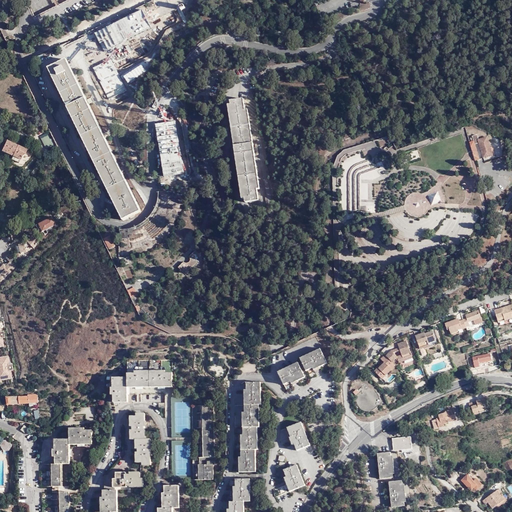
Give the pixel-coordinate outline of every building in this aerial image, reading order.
[(66,55),(48,63),(122,215),(140,206),(66,55)] [(230,99),(227,100),(242,194),(244,194),(245,197),(258,195),(256,184),(259,184),(246,105),(244,105),(243,94),(229,96),(230,99)] [(186,169),(178,121),(173,122),(172,121),(160,123),(162,134),(161,134),(169,176),(185,173),(184,169),(186,169)] [(39,134),(45,145),(51,142),(46,131),(39,134)] [(474,139),(470,141),(474,155),(479,154),(475,142),(480,141),(484,157),(493,154),(488,136),(480,138),(478,133),(473,135),(474,139)] [(17,143),(13,141),(5,137),(3,141),(2,140),(0,143),(0,147),(10,152),(8,155),(17,160),(19,156),(22,150),(23,151),(25,147),(17,143)] [(437,192),(428,196),(431,205),(440,201),(437,192)] [(55,223),(51,215),(37,222),(41,230),(55,223)] [(109,230),(103,234),(108,244),(115,241),(109,230)] [(39,242),(30,235),(26,240),(15,244),(18,252),(26,250),(26,248),(29,244),(33,248),(39,242)] [(0,283),(16,266),(10,261),(8,263),(5,263),(4,262),(0,266),(0,269),(0,270),(0,269),(0,283)] [(133,282),(127,285),(131,292),(137,289),(133,282)] [(498,301),(493,303),(497,316),(511,311),(511,300),(511,299),(498,303),(498,301)] [(466,315),(463,316),(465,323),(466,323),(469,322),(469,323),(482,319),(478,307),(465,312),(466,315)] [(463,316),(462,314),(457,316),(455,317),(454,314),(443,319),(445,325),(447,325),(449,329),(456,326),(455,322),(459,321),(460,325),(461,324),(465,323),(463,316)] [(461,327),(461,324),(460,325),(459,321),(455,322),(456,326),(449,329),(450,331),(461,327)] [(415,332),(420,345),(419,345),(422,352),(423,353),(426,351),(426,350),(424,344),(439,339),(434,326),(424,330),(424,329),(415,332)] [(388,347),(385,351),(391,357),(394,355),(396,357),(397,359),(412,354),(405,336),(396,339),(397,343),(388,347)] [(319,363),(326,360),(319,347),(300,357),(306,369),(312,366),(314,369),(321,365),(319,363)] [(473,353),(476,365),(494,362),(491,349),(473,353)] [(392,366),(396,362),(391,357),(385,351),(384,351),(380,355),(382,357),(383,358),(379,363),(379,362),(374,367),(379,372),(385,366),(388,368),(391,365),(392,366)] [(8,355),(0,355),(0,379),(12,378),(10,370),(13,370),(12,363),(9,363),(8,355)] [(172,359),(127,359),(127,377),(112,377),(113,387),(111,387),(111,394),(113,394),(113,401),(128,401),(128,393),(164,392),(164,386),(172,386),(172,359)] [(292,382),(296,380),(298,379),(297,377),(304,374),(298,361),(278,371),(284,383),(290,380),(292,382)] [(382,375),(388,368),(385,366),(379,372),(382,375)] [(240,455),(240,469),(255,469),(256,446),(258,446),(258,424),(259,424),(260,402),(261,402),(261,380),(247,380),(246,388),(245,388),(245,409),(243,409),(243,432),(241,432),(241,455),(240,455)] [(358,389),(362,385),(364,384),(363,383),(359,385),(358,385),(357,385),(356,386),(355,385),(354,386),(355,387),(353,388),(356,391),(358,389)] [(366,384),(362,385),(358,389),(357,393),(357,396),(358,400),(360,404),(365,406),(369,407),(373,406),(376,403),(378,400),(379,398),(381,398),(381,393),(379,393),(378,390),(376,388),(373,386),(370,384),(366,384)] [(18,393),(18,400),(36,399),(36,390),(26,391),(26,393),(18,393)] [(484,405),(480,392),(466,397),(468,402),(470,402),(472,409),(484,405)] [(194,457),(195,479),(198,479),(215,478),(215,464),(216,464),(215,404),(204,405),(205,457),(194,457)] [(445,421),(444,419),(457,415),(453,404),(445,407),(446,408),(439,410),(440,412),(436,414),(439,423),(445,421)] [(146,424),(146,411),(136,411),(136,414),(131,414),(131,424),(133,424),(133,428),(131,428),(131,438),(136,438),(136,446),(138,446),(138,450),(136,450),(136,461),(142,461),(143,463),(151,463),(151,450),(150,450),(150,446),(151,446),(151,437),(146,437),(146,428),(144,428),(144,424),(146,424)] [(296,441),(298,448),(310,443),(302,421),(288,426),(292,435),(291,435),(293,441),(296,441)] [(70,439),(70,444),(92,444),(92,430),(85,430),(84,428),(70,428),(70,439)] [(411,437),(392,438),(394,451),(412,449),(411,437)] [(56,464),(61,464),(63,464),(70,464),(70,444),(70,439),(55,439),(55,449),(53,449),(54,457),(56,457),(56,464)] [(11,445),(8,440),(3,440),(0,445),(3,450),(8,450),(11,445)] [(380,479),(393,477),(393,474),(395,474),(393,456),(391,456),(391,452),(378,454),(380,479)] [(297,463),(285,468),(288,475),(286,476),(291,489),(305,483),(297,463)] [(61,486),(61,464),(56,464),(50,464),(50,471),(48,472),(49,486),(53,486),(61,486)] [(104,475),(105,490),(114,490),(114,488),(127,487),(127,486),(131,486),(131,487),(144,487),(144,478),(141,478),(141,475),(130,475),(127,475),(116,475),(104,475)] [(467,475),(462,480),(465,484),(468,487),(471,490),(474,487),(477,485),(473,481),(467,475)] [(234,500),(244,500),(250,499),(250,478),(236,478),(235,485),(234,485),(234,500)] [(477,485),(474,487),(477,490),(482,485),(476,478),(473,481),(477,485)] [(389,482),(392,507),(405,506),(404,502),(406,502),(404,484),(402,484),(402,481),(389,482)] [(172,511),(173,506),(179,506),(179,484),(165,484),(165,491),(163,491),(163,506),(159,506),(158,511),(172,511)] [(504,500),(497,505),(498,507),(507,500),(499,489),(497,490),(504,500)] [(114,490),(105,490),(103,490),(103,495),(103,497),(101,498),(101,511),(117,511),(118,495),(117,490),(114,490)] [(497,505),(504,500),(497,490),(483,500),(485,504),(488,502),(492,508),(497,505)] [(69,492),(54,492),(54,507),(56,507),(56,511),(69,511),(69,492)] [(244,511),(244,500),(234,500),(230,500),(230,508),(228,507),(227,511),(244,511)]
